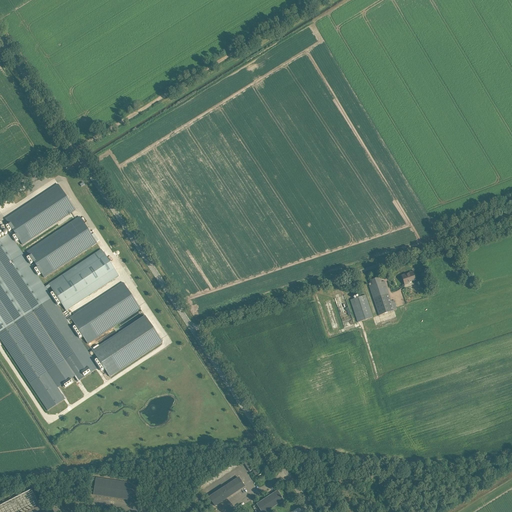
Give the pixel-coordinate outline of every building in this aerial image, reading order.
[(15,233),(23,245),(75,210),(58,184),(5,219),(13,231),(15,233)] [(36,266),(44,278),(97,243),(79,217),(27,252),(34,264),(36,266)] [(0,339),(47,411),(66,399),(58,387),(75,376),(78,382),(98,368),(91,356),(94,354),(92,350),(89,353),(70,325),(74,322),(70,317),(67,320),(46,290),(50,287),(48,285),(45,287),(32,269),(36,266),(34,264),(31,266),(11,236),(15,233),(13,231),(9,233),(0,239),(0,339)] [(101,249),(48,285),(50,287),(66,311),(119,276),(101,249)] [(415,280),(413,273),(407,275),(406,274),(402,276),(405,285),(408,284),(408,283),(415,280)] [(391,301),(386,286),(384,281),(381,282),(380,277),(369,281),(371,286),(369,286),(379,316),(397,310),(396,306),(394,300),(391,301)] [(123,283),(70,317),(74,322),(88,344),(141,309),(123,283)] [(373,318),(365,295),(350,300),(358,322),(373,318)] [(145,315),(92,350),(94,354),(110,377),(162,342),(145,315)] [(252,470),(247,461),(244,463),(249,472),(252,470)] [(208,497),(215,506),(245,486),(239,477),(208,497)] [(93,495),(133,501),(136,484),(95,478),(93,495)] [(0,504),(0,511),(24,511),(39,504),(31,489),(0,504)] [(257,504),(261,511),(265,511),(283,500),(277,491),(257,504)]
